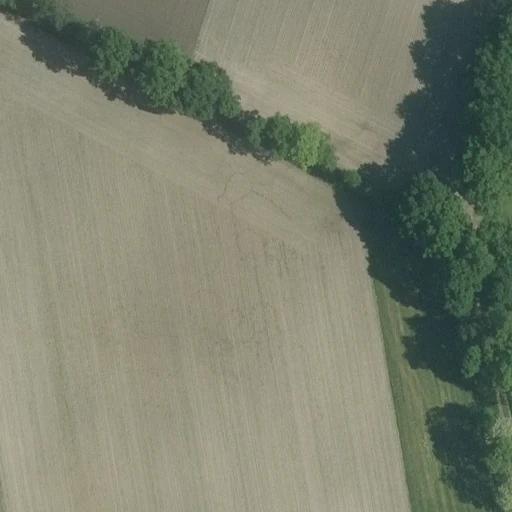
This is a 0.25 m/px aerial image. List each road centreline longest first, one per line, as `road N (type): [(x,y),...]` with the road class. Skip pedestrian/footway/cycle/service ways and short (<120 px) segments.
road 1 (track): [(511,105),(469,226),(511,422)]
road 2 (track): [(20,0),(173,80)]
